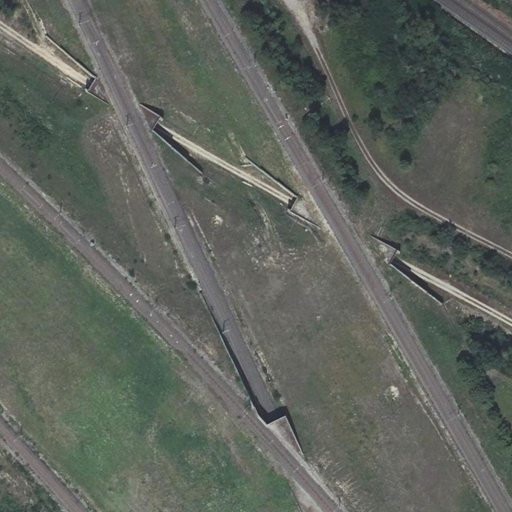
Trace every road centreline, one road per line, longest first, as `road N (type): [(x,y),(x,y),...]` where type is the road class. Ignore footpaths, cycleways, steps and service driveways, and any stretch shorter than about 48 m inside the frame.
road 1 (track): [(0,23),(156,124),(511,322)]
road 2 (track): [(511,256),(381,177),(288,0)]
